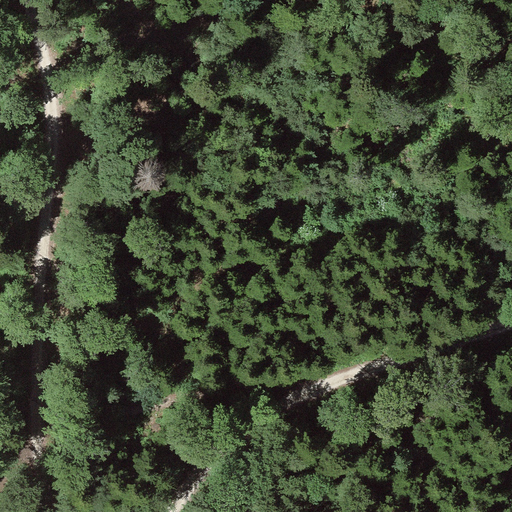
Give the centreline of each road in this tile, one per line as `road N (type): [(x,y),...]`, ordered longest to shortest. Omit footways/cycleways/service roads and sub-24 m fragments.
road 1 (track): [(38,438),(41,237),(56,100),(29,0)]
road 2 (track): [(171,511),(207,461),(265,410),(511,320)]
